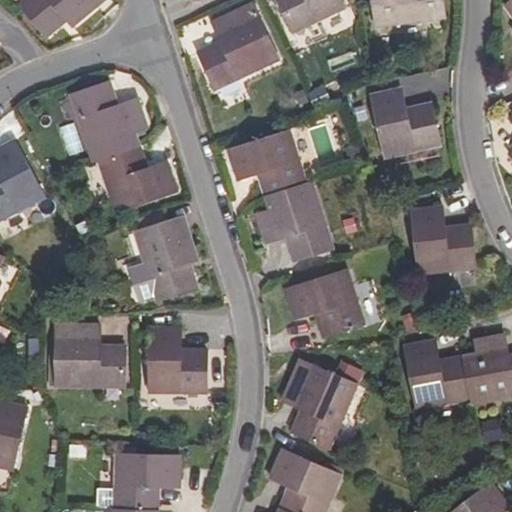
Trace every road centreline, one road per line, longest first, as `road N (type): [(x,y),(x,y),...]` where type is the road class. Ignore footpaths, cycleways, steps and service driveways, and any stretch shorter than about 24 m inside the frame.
road 1 (residential): [(150,33),(242,334),(239,419),(214,511)]
road 2 (residential): [(473,0),(464,138),(480,209),(511,257)]
road 3 (residential): [(150,33),(25,79),(0,105)]
